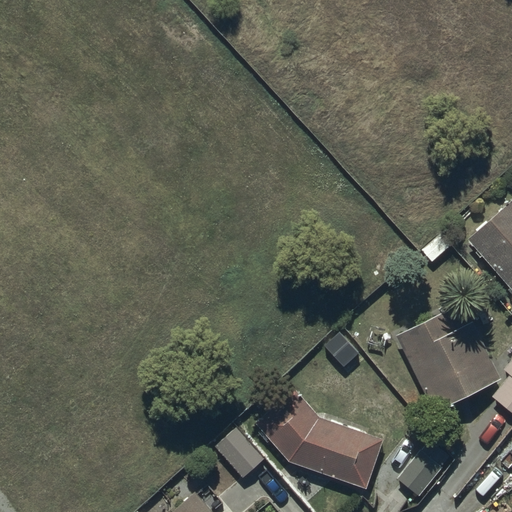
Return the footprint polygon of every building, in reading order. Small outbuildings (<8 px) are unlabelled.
[(511,199),(471,233),(511,282),(511,199)] [(463,298),(394,330),(430,408),(499,376),(463,298)] [(511,371),(493,392),(511,408),(511,354),(504,364),(511,371)] [(252,417),(288,457),(365,483),(382,434),(316,412),(293,384),(252,417)] [(235,423),(213,443),(241,474),(263,455),(235,423)] [(416,490),(439,464),(419,447),(396,473),(416,490)] [(215,511),(194,487),(163,511),(215,511)]
